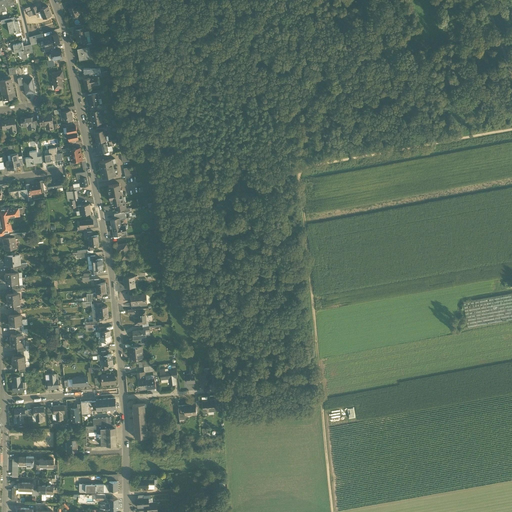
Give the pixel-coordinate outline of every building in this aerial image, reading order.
[(69,8),(72,17),(80,14),(77,5),(69,8)] [(48,7),(37,11),(38,13),(41,12),(43,19),(52,15),(48,7)] [(16,31),(16,34),(21,32),(19,21),(14,22),(14,20),(7,22),(9,33),(16,31)] [(77,39),(78,39),(85,37),(84,28),(77,29),(77,34),(76,34),(77,39)] [(44,41),(45,45),(60,42),(58,33),(50,35),(51,39),(45,41),(44,41)] [(21,51),(23,58),(28,57),(27,53),(30,52),(29,46),(24,47),(23,43),(13,45),(15,52),(21,51)] [(79,51),(81,60),(90,58),(88,47),(86,47),(78,49),(78,52),(79,51)] [(51,51),(53,59),(54,59),(62,57),(61,48),(54,50),(51,50),(51,51)] [(47,60),(48,67),(55,66),(54,59),(53,59),(47,60)] [(16,66),(13,67),(9,68),(10,75),(14,74),(17,73),(16,66)] [(58,86),(59,88),(63,87),(62,79),(64,78),(62,71),(52,73),(54,87),(58,86)] [(84,79),(85,88),(92,87),(92,86),(92,84),(99,82),(98,77),(91,78),(90,78),(84,79)] [(1,80),(2,86),(12,84),(11,78),(1,80)] [(24,84),(26,94),(35,92),(32,78),(22,80),(23,84),(24,84)] [(15,97),(14,90),(3,92),(4,99),(15,97)] [(88,101),(89,106),(90,106),(96,104),(97,104),(96,99),(99,98),(98,93),(88,95),(89,101),(88,101)] [(62,112),(64,120),(72,119),(70,110),(62,112)] [(92,117),(94,125),(101,124),(99,116),(102,116),(101,110),(97,111),(91,112),(90,112),(91,117),(92,117)] [(29,126),(30,129),(35,128),(35,127),(34,121),(33,114),(30,115),(30,116),(21,118),(22,127),(29,126)] [(48,125),(48,129),(54,128),(51,114),(48,114),(49,116),(40,117),(40,120),(41,126),(48,125)] [(11,128),(11,132),(17,131),(15,117),(11,118),(12,120),(2,121),(3,127),(4,129),(11,128)] [(67,127),(68,134),(77,132),(75,125),(73,126),(67,127)] [(96,143),(97,142),(104,141),(103,137),(106,136),(105,130),(104,130),(97,131),(95,132),(97,138),(95,138),(96,143)] [(78,139),(77,132),(68,134),(69,140),(75,139),(78,139)] [(107,141),(104,141),(97,142),(99,148),(97,149),(98,154),(101,153),(106,152),(105,147),(108,146),(107,141)] [(45,154),(46,163),(53,162),(53,160),(59,159),(58,152),(57,153),(56,147),(49,148),(49,149),(51,148),(52,153),(50,153),(45,154)] [(26,158),(27,166),(34,165),(34,163),(40,162),(39,156),(38,156),(37,150),(31,151),(32,157),(30,157),(26,158)] [(121,152),(123,162),(130,160),(128,151),(121,152)] [(6,161),(8,169),(15,168),(15,166),(20,165),(19,159),(18,153),(12,154),(13,160),(11,160),(6,161)] [(82,159),(81,153),(71,155),(72,161),(76,161),(82,159)] [(100,161),(104,177),(115,175),(112,158),(100,161)] [(131,167),(124,169),(126,178),(132,177),(131,167)] [(80,186),(88,185),(86,177),(79,178),(80,186)] [(48,182),(49,189),(63,187),(62,180),(48,182)] [(28,196),(28,197),(31,197),(31,194),(41,193),(40,186),(40,182),(29,184),(29,183),(26,184),(27,189),(28,196)] [(112,204),(114,203),(124,201),(122,192),(121,193),(121,191),(119,183),(109,185),(110,192),(109,192),(110,198),(111,198),(112,204)] [(18,196),(21,195),(21,190),(20,186),(9,188),(10,194),(17,193),(18,196)] [(69,191),(70,200),(74,200),(74,194),(77,194),(77,191),(69,191)] [(125,201),(124,201),(114,203),(115,206),(115,207),(117,208),(117,209),(117,210),(124,209),(126,208),(125,201)] [(89,204),(80,205),(81,209),(80,209),(80,210),(81,215),(90,213),(89,204)] [(8,217),(12,216),(13,216),(13,215),(13,214),(17,214),(18,214),(18,215),(19,215),(20,215),(19,215),(18,215),(18,214),(17,209),(17,208),(9,209),(9,207),(5,208),(0,208),(0,222),(1,223),(1,229),(2,232),(9,231),(12,230),(11,221),(9,221),(8,217)] [(111,219),(114,235),(120,234),(127,233),(125,227),(121,228),(121,226),(119,219),(119,218),(115,219),(111,219)] [(88,236),(89,240),(98,240),(98,235),(92,235),(92,232),(87,232),(88,236)] [(4,238),(6,249),(15,248),(14,238),(13,237),(11,237),(4,238)] [(99,245),(98,240),(89,240),(89,245),(88,245),(89,249),(93,249),(93,245),(99,245)] [(120,252),(122,259),(130,257),(127,243),(116,245),(117,250),(120,249),(120,252)] [(5,255),(6,264),(13,264),(20,263),(20,254),(5,255)] [(92,259),(93,264),(102,263),(102,258),(95,259),(95,255),(91,256),(91,260),(92,259)] [(103,268),(102,263),(93,264),(93,269),(92,269),(92,273),(97,273),(96,269),(103,268)] [(125,283),(125,287),(135,286),(134,278),(136,277),(136,276),(124,277),(124,280),(126,280),(126,283),(125,283)] [(96,283),(96,288),(106,287),(105,282),(99,283),(99,279),(94,280),(95,284),(96,283)] [(106,287),(96,288),(97,293),(96,293),(96,297),(100,296),(100,293),(106,292),(106,287)] [(90,297),(96,297),(96,293),(97,293),(96,288),(95,288),(95,293),(87,294),(87,301),(90,301),(90,297)] [(511,292),(463,301),(468,327),(511,319),(511,292)] [(143,304),(143,305),(147,304),(146,293),(142,293),(142,295),(131,296),(132,305),(141,304),(141,303),(143,303),(143,304)] [(97,303),(97,306),(97,307),(98,307),(98,312),(108,311),(107,306),(102,307),(101,303),(97,303)] [(98,312),(98,313),(99,317),(98,317),(98,321),(102,320),(102,317),(108,316),(108,311),(98,312)] [(135,318),(136,324),(146,323),(145,312),(139,312),(139,318),(135,318)] [(100,331),(101,336),(110,335),(110,330),(104,330),(103,327),(99,327),(99,331),(100,331)] [(133,331),(134,340),(140,339),(140,338),(146,337),(146,331),(146,330),(144,330),(133,331)] [(111,340),(110,335),(101,336),(101,340),(100,341),(101,345),(105,344),(105,340),(106,340),(111,340)] [(130,347),(131,359),(141,358),(140,353),(142,353),(141,346),(138,346),(130,347)] [(101,351),(102,354),(102,355),(103,355),(103,359),(103,360),(113,359),(112,354),(106,354),(106,351),(101,351)] [(113,364),(113,359),(103,360),(103,363),(103,364),(102,364),(103,368),(107,368),(107,364),(113,364)] [(169,377),(170,384),(175,384),(174,374),(174,371),(173,371),(168,372),(168,371),(160,372),(161,379),(166,378),(166,377),(169,377)] [(201,372),(201,383),(211,382),(211,381),(211,372),(211,371),(201,372)] [(140,388),(147,387),(146,379),(142,379),(141,372),(138,373),(139,380),(140,388)] [(48,386),(48,388),(58,387),(57,380),(55,380),(55,373),(49,374),(50,380),(48,380),(48,386)] [(102,375),(103,384),(115,382),(114,373),(102,375)] [(12,383),(13,391),(23,390),(23,388),(23,382),(20,383),(20,376),(14,377),(15,383),(12,383)] [(73,378),(74,386),(88,385),(87,377),(73,378)] [(154,378),(146,379),(147,387),(155,386),(154,378)] [(97,409),(116,408),(116,402),(115,397),(96,399),(96,401),(97,403),(95,403),(95,406),(97,405),(97,409)] [(202,401),(203,411),(215,410),(214,400),(202,401)] [(82,411),(82,414),(93,413),(92,409),(97,409),(97,405),(95,406),(95,403),(97,403),(96,401),(91,401),(81,401),(81,403),(82,411)] [(133,404),(134,421),(146,420),(145,403),(133,404)] [(196,404),(184,405),(185,414),(193,413),(193,414),(197,414),(196,407),(196,404)] [(56,413),(57,419),(62,419),(62,412),(64,412),(63,405),(57,405),(53,406),(54,407),(54,413),(56,413)] [(37,415),(37,421),(43,421),(42,414),(44,414),(43,406),(34,407),(34,409),(34,415),(37,415)] [(17,416),(18,423),(23,422),(23,416),(25,416),(25,410),(24,408),(15,409),(16,417),(17,416)] [(71,408),(72,420),(79,419),(78,411),(78,408),(71,408)] [(147,437),(146,420),(134,421),(135,438),(147,437)] [(101,445),(107,445),(106,435),(115,434),(115,424),(110,424),(107,424),(103,425),(97,425),(97,431),(97,433),(99,433),(99,437),(101,437),(101,445)] [(116,445),(115,434),(106,435),(107,445),(116,445)] [(68,444),(69,452),(77,451),(77,443),(77,439),(67,439),(67,444),(68,444)] [(109,490),(117,490),(117,481),(109,481),(109,484),(109,490)] [(138,507),(148,507),(149,506),(149,502),(148,498),(145,498),(138,499),(137,499),(138,507)] [(153,502),(149,502),(149,506),(148,507),(148,510),(145,510),(145,511),(154,511),(154,510),(157,510),(156,502),(153,502)]
